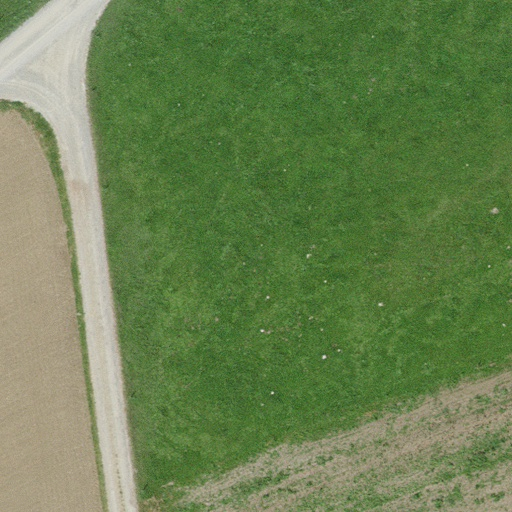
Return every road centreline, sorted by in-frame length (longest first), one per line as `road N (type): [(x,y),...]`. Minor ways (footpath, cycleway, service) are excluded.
road 1 (track): [(136,511),(67,22)]
road 2 (track): [(94,0),(0,78)]
